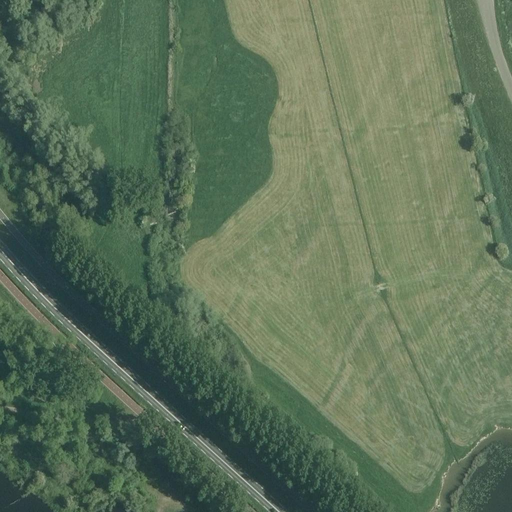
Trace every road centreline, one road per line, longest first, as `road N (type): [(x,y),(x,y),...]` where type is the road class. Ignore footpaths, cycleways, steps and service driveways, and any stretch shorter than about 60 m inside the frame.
road 1 (secondary): [(278,511),(0,248)]
road 2 (unclassified): [(0,412),(146,421)]
road 3 (unclassified): [(247,511),(146,421)]
